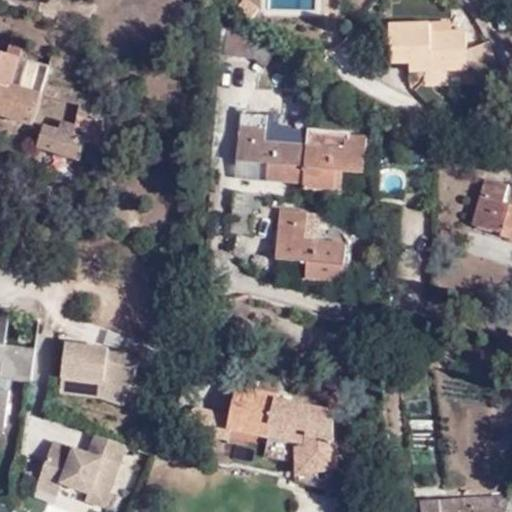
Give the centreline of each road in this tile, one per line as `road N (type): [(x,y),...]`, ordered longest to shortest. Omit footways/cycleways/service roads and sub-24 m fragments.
road 1 (unknown): [(411,313),(432,131),(416,109),(355,75),(345,60),(337,0)]
road 2 (residential): [(511,331),(411,313),(373,319),(181,262)]
